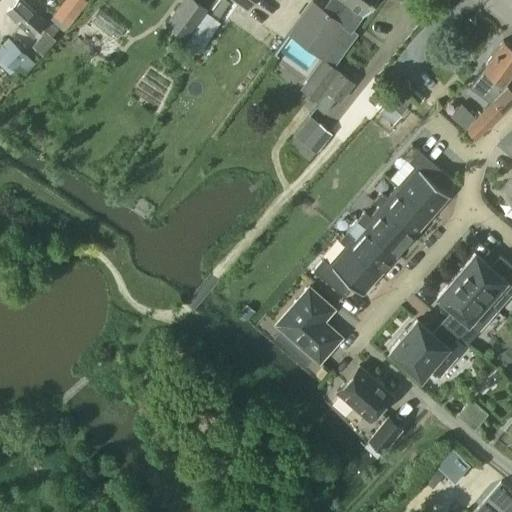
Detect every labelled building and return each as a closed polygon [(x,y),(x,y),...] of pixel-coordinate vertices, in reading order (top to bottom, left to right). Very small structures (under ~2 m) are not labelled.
[(31,35),(37,30),(41,26),(45,21),(46,21),(45,20),(23,0),(16,0),(6,12),(31,35)] [(61,0),(51,13),(65,23),(82,0),(61,0)] [(194,0),(183,0),(167,21),(184,35),(205,8),(194,0)] [(233,0),(247,9),(253,0),(233,0)] [(324,113),(335,98),(339,102),(353,83),(322,59),(346,27),(351,30),(364,12),(366,14),(374,3),(372,1),(373,0),(329,0),(299,42),(320,59),(300,88),(319,102),(316,106),(324,113)] [(99,10),(90,24),(117,41),(126,27),(99,10)] [(205,13),(184,43),(199,54),(220,23),(206,14),(205,13)] [(48,17),(45,20),(46,21),(45,21),(41,26),(51,36),(59,28),(48,17)] [(45,30),(32,45),(42,54),(55,39),(45,30)] [(0,46),(0,65),(10,74),(13,70),(19,76),(21,78),(36,61),(27,54),(14,42),(8,37),(0,46)] [(506,85),(502,82),(511,69),(511,46),(503,40),(482,67),(483,68),(469,87),(489,102),(506,85)] [(10,74),(8,76),(14,82),(19,76),(13,70),(10,74)] [(511,102),(511,90),(506,85),(489,102),(489,103),(465,126),(475,138),(511,102)] [(409,100),(403,95),(399,99),(406,105),(409,100)] [(393,96),(383,107),(396,119),(407,108),(393,96)] [(332,133),(319,123),(309,114),(293,134),(316,153),(332,133)] [(413,165),(397,185),(431,215),(448,195),(439,187),(449,176),(418,149),(408,161),(413,165)] [(511,178),(501,191),(511,199),(511,178)] [(373,200),(379,205),(379,204),(414,234),(431,215),(397,185),(387,196),(381,191),(373,200)] [(379,204),(379,205),(370,215),(364,210),(357,219),(396,254),(414,234),(379,204)] [(339,239),(345,244),(345,243),(379,273),(396,254),(357,219),(339,239)] [(345,243),(345,244),(328,262),(323,257),(313,269),(343,296),(353,285),(362,293),(379,273),(345,243)] [(474,253),(456,274),(496,309),(511,291),(511,264),(504,258),(494,270),(474,253)] [(467,343),(496,309),(456,274),(437,295),(457,312),(446,324),(467,343)] [(332,308),(308,287),(277,323),(319,360),(340,336),(326,324),(325,316),(332,308)] [(247,305),(241,312),(247,317),(253,310),(247,305)] [(438,376),(467,343),(446,324),(436,336),(416,319),(390,349),(420,375),(428,366),(438,376)] [(359,365),(336,391),(368,419),(392,393),(359,365)] [(471,397),(457,412),(474,427),(488,412),(471,397)] [(369,437),(382,449),(401,428),(387,416),(369,437)] [(436,465),(424,478),(433,485),(444,472),(436,465)] [(511,511),(511,489),(501,481),(475,511),(511,511)]
